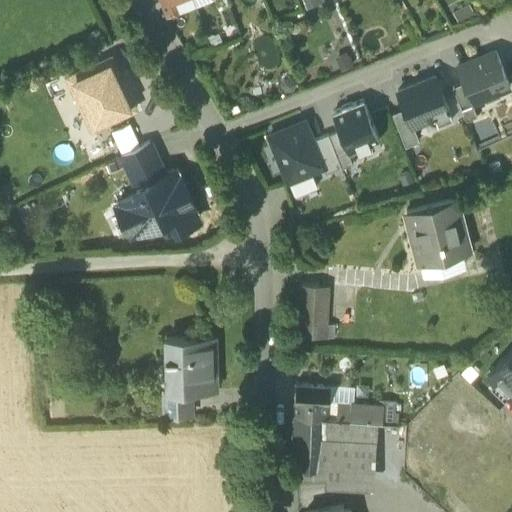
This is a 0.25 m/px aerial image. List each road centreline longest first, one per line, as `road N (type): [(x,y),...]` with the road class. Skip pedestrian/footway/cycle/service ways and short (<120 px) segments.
road 1 (residential): [(272,511),(255,219),(219,138)]
road 2 (residential): [(511,45),(498,22),(219,138)]
road 3 (track): [(260,258),(0,271)]
road 4 (residential): [(219,138),(141,0)]
